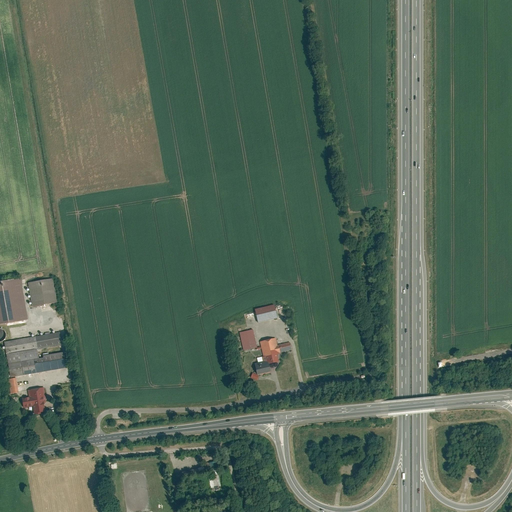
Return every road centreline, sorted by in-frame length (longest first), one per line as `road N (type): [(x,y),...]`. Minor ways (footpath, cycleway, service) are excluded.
road 1 (motorway): [(417,443),(415,0)]
road 2 (motorway): [(406,0),(406,441)]
road 3 (tertiary): [(251,421),(0,459)]
road 4 (tertiary): [(488,398),(279,418)]
road 5 (motorway): [(406,441),(370,503),(316,506)]
road 6 (motorway): [(497,499),(462,508),(446,502),(427,482),(417,443)]
